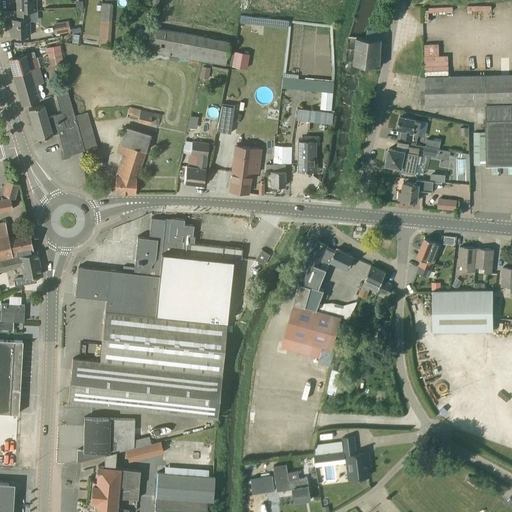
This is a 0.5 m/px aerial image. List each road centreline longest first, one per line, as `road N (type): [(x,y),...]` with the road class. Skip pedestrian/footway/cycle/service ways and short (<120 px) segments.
road 1 (secondary): [(45,511),(52,283)]
road 2 (residential): [(355,216),(397,0)]
road 3 (secondary): [(319,212),(136,203)]
road 4 (unclassified): [(432,433),(398,359),(401,271)]
road 5 (unclassified): [(340,511),(432,433)]
